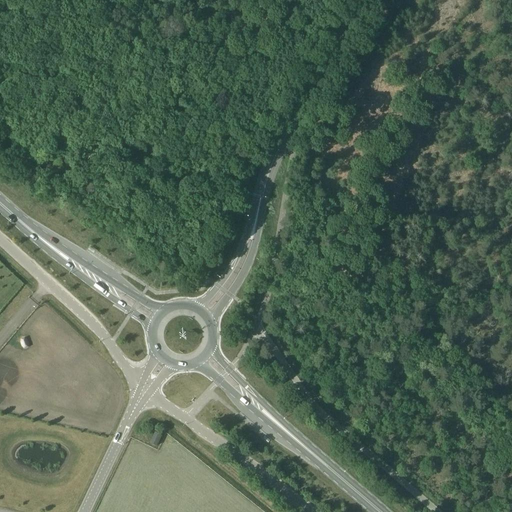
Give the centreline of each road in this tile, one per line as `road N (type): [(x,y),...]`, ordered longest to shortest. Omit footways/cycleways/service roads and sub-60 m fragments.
road 1 (tertiary): [(261,194),(279,146),(364,0)]
road 2 (unclassified): [(145,390),(104,337),(0,238)]
road 3 (unclassified): [(308,511),(145,390)]
road 4 (primary): [(6,209),(38,244),(153,326)]
road 5 (primary): [(164,311),(6,209)]
road 6 (primary): [(197,361),(317,458)]
road 7 (primary): [(317,458),(210,347)]
road 8 (tertiary): [(209,322),(254,248),(261,194)]
road 9 (tertiary): [(145,390),(87,511)]
road 10 (tertiary): [(261,194),(238,256),(197,308)]
